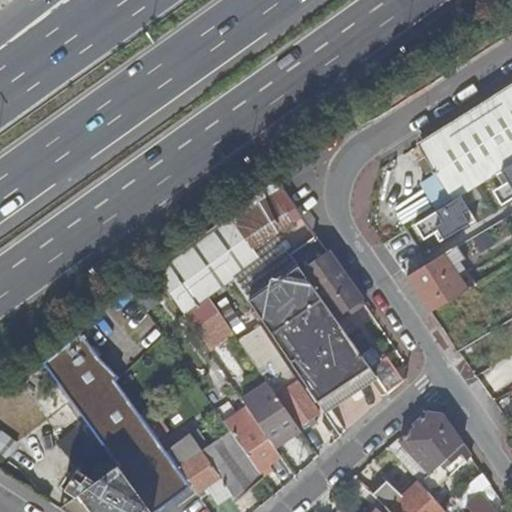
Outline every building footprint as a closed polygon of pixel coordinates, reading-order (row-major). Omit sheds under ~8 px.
[(443,186),(454,204),(496,177),(511,167),(511,88),(419,146),(426,157),(430,164),(434,171),(429,173),(432,179),(437,176),(443,186)] [(417,163),(421,169),(430,164),(426,157),(417,163)] [(434,171),(430,164),(421,169),(425,176),(429,173),(434,171)] [(511,167),(496,177),(506,194),(492,203),(500,217),(511,210),(511,167)] [(414,224),(443,205),(436,193),(406,211),(414,224)] [(251,251),(278,234),(295,223),(278,195),(231,224),(251,251)] [(435,233),(427,221),(397,239),(405,251),(435,233)] [(230,222),(181,257),(211,300),(236,283),(261,267),(251,251),(231,224),(230,222)] [(278,234),(251,251),(261,267),(264,271),(291,254),(278,234)] [(335,318),(361,299),(318,236),(291,254),(302,270),(335,318)] [(465,261),(458,249),(407,279),(431,313),(467,292),(452,268),(461,264),(465,261)] [(251,304),(302,270),(291,254),(264,271),(261,267),(236,283),(251,304)] [(181,257),(157,274),(195,329),(205,322),(220,313),(211,300),(181,257)] [(452,268),(467,292),(475,287),(461,264),(452,268)] [(302,270),(251,304),(324,411),(376,378),(370,368),(335,318),(302,270)] [(511,320),(511,298),(497,308),(506,324),(511,320)] [(219,344),(234,335),(220,313),(205,322),(219,344)] [(511,320),(506,324),(496,330),(506,349),(511,345),(511,320)] [(262,328),(240,342),(267,382),(299,429),(320,414),(262,328)] [(506,349),(496,330),(489,334),(500,353),(506,349)] [(83,334),(46,364),(119,467),(151,511),(157,511),(191,487),(178,469),(83,334)] [(491,346),(486,336),(467,347),(473,358),(491,346)] [(387,357),(370,368),(376,378),(387,393),(403,381),(387,357)] [(274,445),(299,429),(267,382),(242,399),(248,407),(274,445)] [(259,472),(282,456),(278,451),(274,445),(248,407),(225,423),(231,431),(259,472)] [(402,441),(406,446),(428,469),(424,473),(428,478),(421,483),(431,494),(473,457),(443,415),(428,413),(414,426),(416,428),(402,441)] [(0,451),(2,453),(14,438),(0,426),(0,451)] [(299,429),(274,445),(278,451),(303,434),(299,429)] [(191,459),(178,469),(191,487),(201,501),(211,494),(220,506),(234,496),(238,502),(266,482),(259,472),(231,431),(191,459)] [(402,441),(399,438),(389,448),(395,455),(406,446),(402,441)] [(61,511),(151,511),(119,467),(97,483),(77,472),(64,491),(76,498),(59,511),(61,511)] [(464,491),(472,502),(480,495),(492,485),(485,475),(464,491)] [(388,482),(374,495),(380,500),(391,511),(446,511),(431,494),(421,483),(420,482),(402,498),(388,482)] [(473,511),(494,511),(480,495),(472,502),(468,505),(473,511)] [(391,511),(380,500),(368,511),(391,511)]
